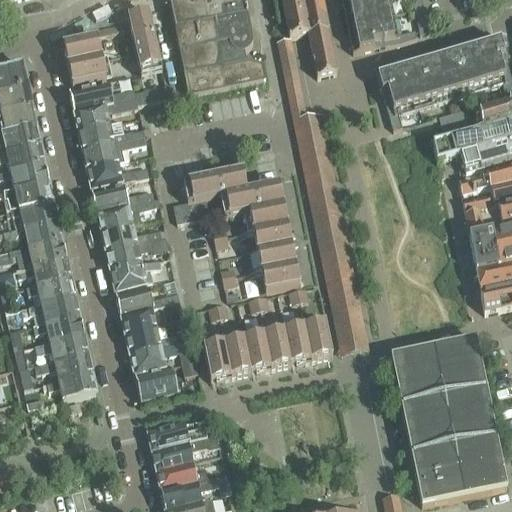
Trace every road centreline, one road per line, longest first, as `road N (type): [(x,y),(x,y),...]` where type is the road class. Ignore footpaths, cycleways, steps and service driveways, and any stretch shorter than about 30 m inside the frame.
road 1 (residential): [(143,511),(32,37)]
road 2 (residential): [(372,63),(511,29)]
